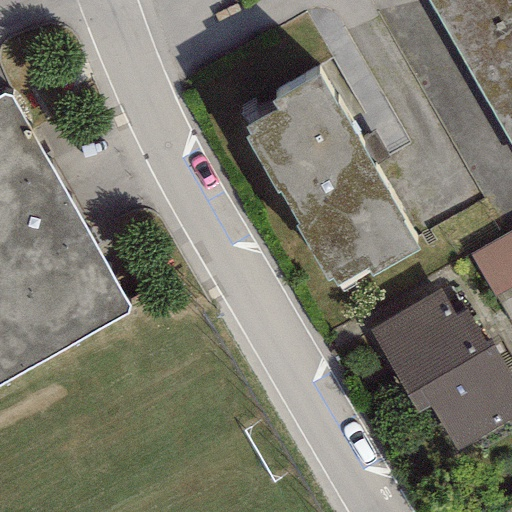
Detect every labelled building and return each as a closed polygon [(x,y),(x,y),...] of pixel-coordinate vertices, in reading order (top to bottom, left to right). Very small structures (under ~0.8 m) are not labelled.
[(511,0),(425,0),(511,151),(511,0)] [(316,76),(269,103),(274,110),(242,128),(247,137),(242,140),(274,195),(278,193),(297,225),(294,227),(326,283),(333,279),(337,286),(366,269),(371,278),(418,250),(316,76)] [(0,385),(130,312),(7,93),(0,96),(0,385)] [(511,229),(469,254),(494,297),(511,286),(511,229)] [(416,414),(428,407),(455,452),(511,418),(511,378),(489,340),(484,344),(464,310),(455,316),(439,289),(367,332),(416,414)]
